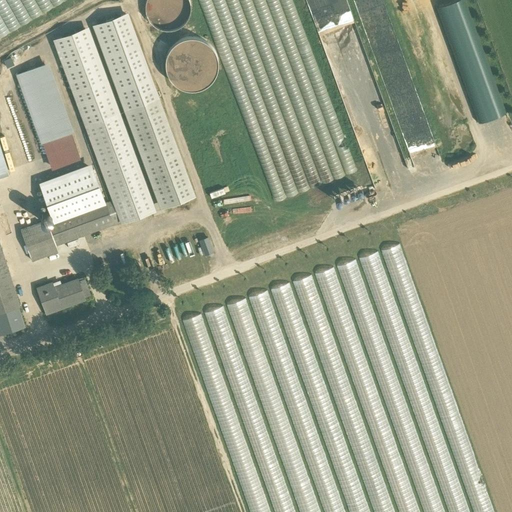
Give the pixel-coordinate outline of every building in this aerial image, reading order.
[(0,0),(0,40),(75,0),(0,0)] [(165,28),(169,35),(167,51),(165,65),(180,87),(200,90),(217,78),(221,54),(210,38),(192,36),(204,27),(205,21),(198,11),(196,11),(191,15),(192,3),(190,0),(152,0),(150,16),(157,27),(165,28)] [(340,0),(308,0),(325,52),(355,42),(340,0)] [(465,0),(453,0),(438,5),(461,78),(464,77),(476,77),(475,31),(465,0)] [(96,30),(161,206),(196,193),(132,17),(96,30)] [(55,37),(122,220),(156,208),(89,25),(55,37)] [(20,73),(52,166),(83,155),(51,63),(20,73)] [(476,80),(476,117),(497,117),(497,88),(482,88),(482,80),(476,80)] [(0,170),(9,168),(0,138),(0,170)] [(41,222),(22,230),(33,260),(58,251),(56,246),(114,224),(106,202),(91,162),(40,182),(55,221),(43,226),(41,222)] [(448,186),(461,180),(456,169),(450,172),(447,164),(440,167),(448,186)] [(52,219),(53,217),(52,215),(51,213),(49,212),(47,211),(45,212),(43,213),(42,215),(41,217),(42,219),(43,221),(45,222),(47,223),(49,222),(51,221),(52,219)] [(189,232),(112,259),(125,296),(202,268),(189,232)] [(205,254),(215,250),(210,235),(200,239),(205,254)] [(0,334),(28,326),(0,242),(0,334)] [(400,243),(381,249),(385,263),(404,257),(400,243)] [(370,273),(369,267),(382,264),(378,251),(360,256),(365,275),(370,273)] [(91,294),(85,278),(79,281),(85,297),(91,294)] [(78,279),(54,288),(52,282),(38,288),(47,313),(86,298),(85,297),(79,281),(78,279)] [(273,295),(291,290),(289,282),(271,288),(273,295)] [(267,289),(249,296),(251,303),(269,296),(267,289)] [(228,302),(230,314),(248,310),(246,299),(228,302)] [(219,321),(227,319),(224,306),(205,311),(207,319),(218,316),(219,321)] [(187,331),(205,327),(201,313),(184,318),(187,331)]
